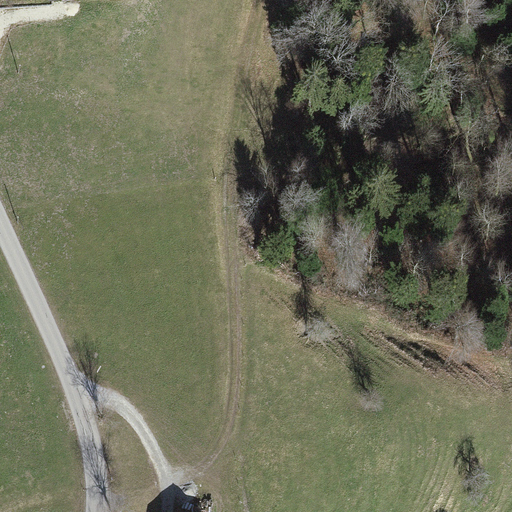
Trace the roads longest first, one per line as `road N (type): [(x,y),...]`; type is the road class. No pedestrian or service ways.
road 1 (track): [(72,383),(111,396),(140,427),(164,474),(182,478),(211,463),(228,434),(242,266),(232,134),(264,0)]
road 2 (unclassified): [(96,511),(72,383),(0,224)]
